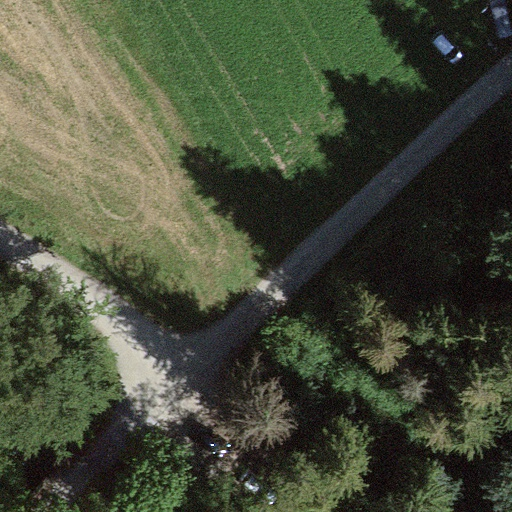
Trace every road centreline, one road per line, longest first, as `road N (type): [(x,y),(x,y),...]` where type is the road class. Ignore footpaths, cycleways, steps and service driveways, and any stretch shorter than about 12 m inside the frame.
road 1 (track): [(184,374),(511,54)]
road 2 (track): [(0,227),(66,267),(184,374)]
road 3 (track): [(45,511),(184,374)]
road 4 (track): [(184,374),(309,511)]
